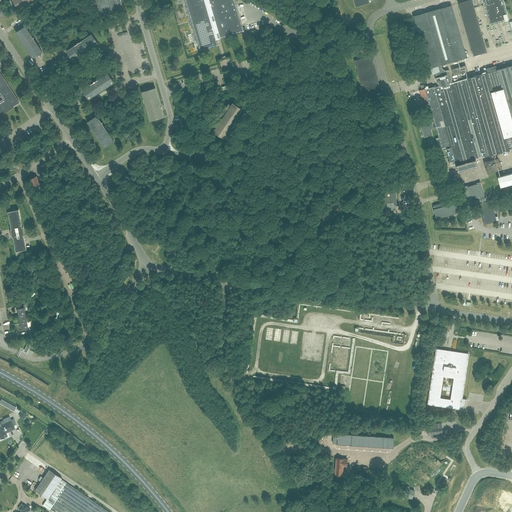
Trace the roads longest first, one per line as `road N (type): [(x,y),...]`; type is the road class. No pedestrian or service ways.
road 1 (unclassified): [(0,32),(150,267),(511,322)]
road 2 (primary): [(166,511),(109,447),(0,374)]
